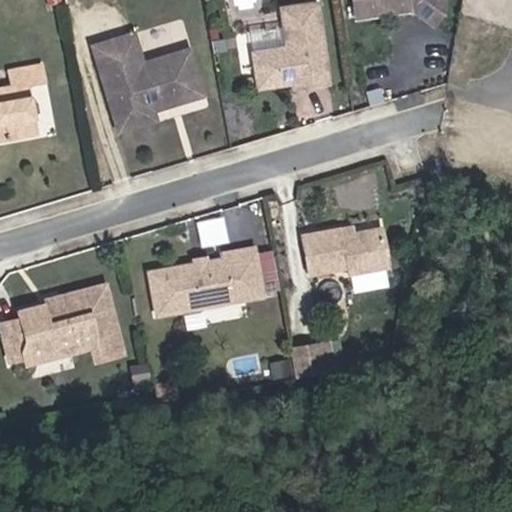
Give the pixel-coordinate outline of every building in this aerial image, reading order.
[(279,46),(245,51),(251,87),(281,82),(295,80),(296,87),(321,83),(307,0),(272,6),(279,46)] [(348,0),(351,13),(404,6),(427,22),(437,8),(437,0),(348,0)] [(126,33),(87,47),(113,130),(149,118),(147,109),(196,93),(183,48),(136,62),(126,33)] [(32,58),(0,62),(0,69),(1,79),(0,78),(0,129),(24,126),(18,78),(34,76),(32,58)] [(296,87),(295,80),(281,82),(283,89),(296,87)] [(332,239),(329,231),(294,238),(303,275),(338,267),(342,274),(379,265),(372,229),(344,236),(332,239)] [(342,229),(329,231),(332,239),(344,236),(342,229)] [(193,265),(188,261),(144,269),(152,313),(254,293),(246,244),(220,248),(218,255),(203,258),(200,262),(197,265),(193,265)] [(0,321),(0,356),(0,357),(16,354),(14,348),(18,340),(22,336),(33,335),(38,354),(85,346),(89,363),(113,359),(100,290),(53,300),(50,306),(38,309),(36,306),(12,310),(12,319),(0,321)] [(313,340),(318,369),(329,368),(323,339),(313,340)] [(288,375),(318,369),(313,340),(284,346),(288,375)]
